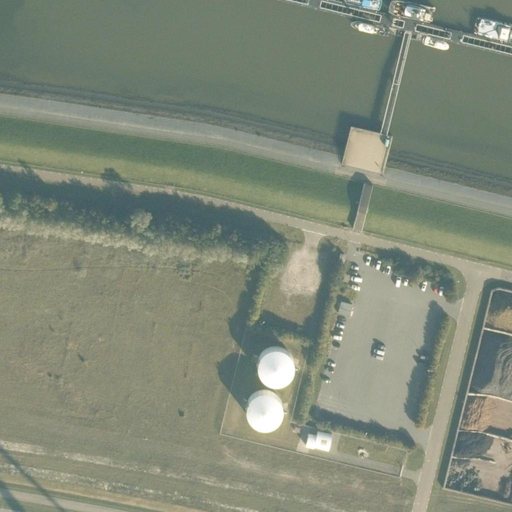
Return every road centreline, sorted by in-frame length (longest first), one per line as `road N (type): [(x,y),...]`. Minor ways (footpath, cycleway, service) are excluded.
road 1 (unclassified): [(0,168),(197,199),(479,268)]
road 2 (unclassified): [(420,511),(479,268)]
